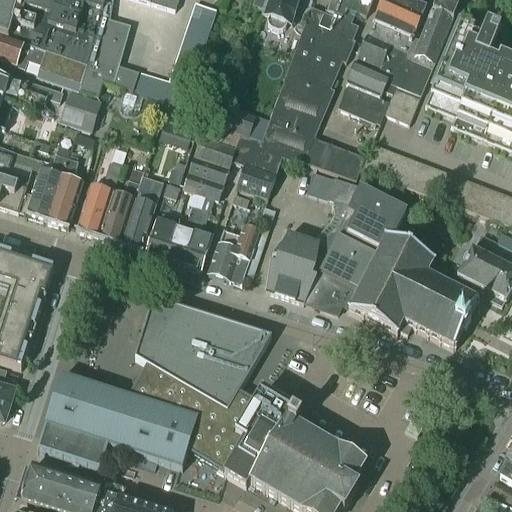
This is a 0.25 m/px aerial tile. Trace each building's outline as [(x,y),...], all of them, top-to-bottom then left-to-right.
[(0,0),(0,38),(62,57),(88,64),(87,67),(87,68),(86,68),(82,82),(85,83),(80,98),(95,103),(100,88),(133,98),(139,78),(119,72),(131,32),(110,27),(114,2),(114,1),(114,0),(113,0),(107,0),(106,0),(0,0)] [(175,16),(179,0),(123,0),(124,0),(175,16)] [(255,0),(252,12),(262,15),(266,0),(255,0)] [(267,0),(261,20),(267,22),(266,26),(266,31),(270,35),(276,37),(281,36),(284,33),(286,28),(291,30),(301,0),(267,0)] [(331,0),(326,15),(334,17),(334,19),(344,23),(347,16),(355,19),(366,23),(374,0),(331,0)] [(382,121),(383,121),(388,108),(380,105),(383,97),(391,100),(393,95),(406,100),(419,106),(431,77),(405,66),(406,64),(414,44),(426,13),(418,10),(422,0),(383,0),(346,92),(338,110),(336,116),(374,132),(375,130),(378,132),(380,127),(382,121)] [(437,0),(419,47),(414,44),(406,64),(432,74),(462,0),(437,0)] [(195,9),(191,21),(210,27),(214,15),(195,9)] [(262,149),(260,154),(281,164),(303,171),(310,155),(309,154),(312,145),(342,68),(346,70),(355,48),(352,46),(358,33),(351,30),(355,19),(347,16),(344,23),(334,19),(312,11),(311,14),(269,129),(262,149)] [(191,21),(187,34),(206,39),(210,27),(191,21)] [(476,42),(473,41),(475,36),(459,29),(425,114),(455,126),(451,135),(511,159),(511,68),(499,63),(497,69),(489,65),(500,38),(486,32),(481,44),(476,42)] [(187,34),(183,46),(202,52),(206,39),(187,34)] [(0,67),(25,75),(27,68),(40,72),(38,78),(64,87),(62,93),(80,98),(85,83),(82,82),(86,68),(87,68),(87,67),(88,64),(62,57),(0,38),(0,67)] [(183,46),(179,58),(198,64),(202,52),(183,46)] [(179,58),(175,70),(194,76),(198,64),(179,58)] [(175,70),(171,83),(190,88),(194,76),(175,70)] [(139,78),(133,98),(143,101),(149,82),(139,78)] [(0,79),(0,106),(13,110),(12,112),(41,120),(46,105),(59,109),(62,100),(9,82),(0,79)] [(149,82),(143,101),(153,104),(159,85),(149,82)] [(169,88),(163,107),(181,113),(190,88),(171,83),(169,88)] [(159,85),(153,104),(163,107),(169,88),(159,85)] [(393,95),(391,100),(392,100),(389,109),(388,108),(383,121),(396,126),(406,100),(393,95)] [(91,140),(101,108),(69,98),(59,131),(91,140)] [(419,106),(406,100),(396,126),(409,132),(419,106)] [(0,136),(4,138),(13,111),(13,110),(0,106),(0,136)] [(225,113),(217,136),(225,139),(225,137),(239,141),(262,149),(269,129),(225,113)] [(189,147),(194,131),(166,122),(161,138),(189,147)] [(201,146),(194,165),(228,176),(230,169),(239,141),(225,137),(225,139),(220,152),(201,146)] [(239,141),(230,169),(245,174),(273,184),(274,184),(281,164),(260,154),(262,149),(239,141)] [(310,155),(303,171),(314,174),(355,188),(364,165),(312,145),(309,154),(310,155)] [(34,146),(32,155),(47,160),(50,151),(34,146)] [(361,176),(375,181),(385,156),(371,151),(361,176)] [(0,154),(0,213),(25,222),(31,202),(24,199),(31,176),(39,178),(42,168),(14,159),(0,154)] [(31,202),(25,222),(46,229),(69,157),(69,156),(62,154),(58,155),(53,171),(42,167),(42,168),(39,178),(31,202)] [(375,181),(388,186),(398,161),(385,156),(375,181)] [(68,236),(68,235),(82,190),(72,187),(80,161),(69,158),(46,229),(68,236)] [(388,186),(399,191),(410,165),(398,161),(388,186)] [(194,165),(189,181),(223,192),(228,176),(194,165)] [(399,191),(411,195),(421,169),(410,165),(399,191)] [(411,195),(423,200),(433,174),(421,169),(411,195)] [(90,192),(75,238),(98,245),(112,199),(113,199),(121,174),(109,170),(101,195),(90,192)] [(245,174),(238,196),(266,206),(273,184),(245,174)] [(433,174),(423,200),(434,204),(444,178),(433,174)] [(112,199),(98,245),(120,252),(142,184),(143,178),(135,175),(133,175),(131,178),(123,203),(113,199),(112,199)] [(434,204),(446,208),(456,183),(444,178),(434,204)] [(270,270),(265,300),(303,312),(306,306),(320,314),(337,322),(342,312),(349,316),(348,319),(394,342),(397,338),(406,342),(411,334),(452,355),(465,330),(477,306),(428,281),(434,268),(386,243),(387,240),(394,243),(406,218),(360,195),(312,179),(306,200),(333,209),(334,223),(343,227),(341,231),(339,235),(335,233),(317,251),(287,241),(276,263),(275,271),(270,270)] [(189,181),(184,197),(191,199),(205,203),(214,206),(218,208),(223,192),(189,181)] [(456,183),(446,208),(457,213),(468,187),(456,183)] [(142,184),(120,252),(141,259),(156,213),(163,191),(142,184)] [(457,213),(469,217),(479,191),(468,187),(457,213)] [(168,191),(164,203),(175,207),(179,195),(168,191)] [(491,196),(479,191),(469,217),(481,222),(491,196)] [(481,222),(492,226),(502,200),(491,196),(481,222)] [(177,230),(165,267),(182,272),(205,203),(191,199),(187,211),(191,212),(185,233),(177,230)] [(492,226),(504,230),(511,209),(511,203),(502,200),(492,226)] [(234,202),(232,210),(239,212),(242,204),(234,202)] [(205,203),(182,272),(200,278),(212,242),(202,238),(207,224),(208,225),(211,217),(210,217),(214,206),(205,203)] [(242,204),(239,212),(245,214),(248,206),(242,204)] [(156,226),(145,260),(165,267),(177,230),(172,228),(173,226),(165,224),(164,229),(156,226)] [(240,292),(259,237),(243,233),(240,242),(240,243),(231,270),(235,271),(229,288),(240,292)] [(229,288),(235,271),(231,270),(240,243),(240,242),(223,236),(208,281),(229,288)] [(505,267),(510,257),(511,253),(511,245),(500,240),(496,249),(490,260),(505,267)] [(490,260),(496,249),(481,242),(476,253),(490,260)] [(0,368),(21,375),(54,274),(33,267),(34,265),(12,258),(13,256),(0,251),(0,288),(16,293),(0,341),(0,368)] [(511,277),(471,256),(456,285),(492,303),(489,307),(500,313),(502,308),(505,309),(511,294),(511,277)] [(131,389),(134,392),(127,403),(60,382),(37,458),(100,477),(107,453),(181,476),(187,458),(224,480),(223,481),(225,482),(245,494),(248,488),(288,511),(345,511),(356,495),(352,492),(362,474),(363,474),(364,472),(362,471),(351,465),(352,464),(350,463),(349,464),(339,458),(339,457),(337,456),(337,457),(326,450),(327,450),(325,448),(324,449),(314,443),(314,442),(312,441),(312,442),(304,437),(302,435),(300,433),(299,434),(296,432),(301,425),(294,421),(296,417),(293,415),(293,416),(284,411),(285,411),(283,409),(283,410),(274,405),(274,404),(272,403),(263,398),(264,398),(261,396),(259,400),(260,400),(255,408),(247,403),(239,398),(271,343),(153,306),(134,365),(146,371),(139,383),(135,382),(132,385),(131,389)] [(0,428),(2,429),(6,427),(15,398),(0,393),(0,428)] [(415,443),(420,434),(408,427),(403,435),(415,443)] [(511,464),(510,463),(505,470),(507,470),(499,484),(511,491),(511,464)] [(33,473),(22,508),(36,511),(144,511),(138,510),(122,505),(123,501),(102,495),(102,494),(98,493),(33,473)]
